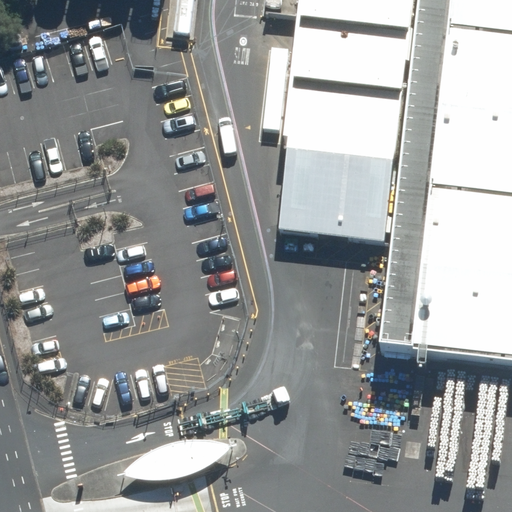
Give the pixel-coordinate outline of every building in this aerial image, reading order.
[(382,248),(411,0),(302,0),(275,235),(382,248)] [(511,0),(447,0),(443,36),(511,43),(511,0)] [(511,43),(443,36),(424,196),(511,206),(511,43)] [(405,358),(511,370),(511,206),(424,196),(405,358)] [(138,458),(130,470),(156,479),(166,480),(201,471),(223,458),(232,448),(216,442),(190,441),(155,449),(138,458)]
